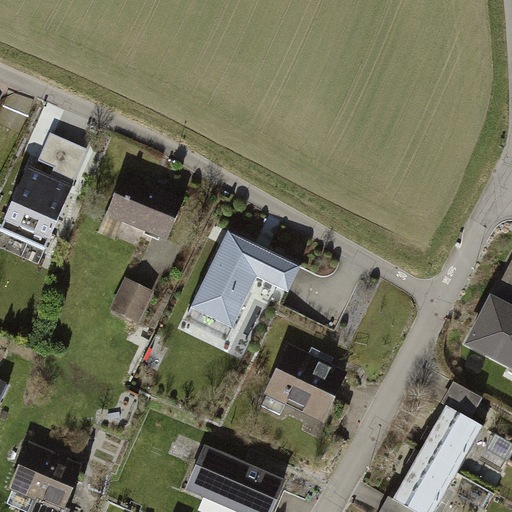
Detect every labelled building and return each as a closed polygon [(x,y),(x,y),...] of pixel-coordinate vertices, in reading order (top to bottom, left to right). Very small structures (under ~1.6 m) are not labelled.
[(8,228),(57,250),(97,163),(56,144),(39,182),(30,178),(8,228)] [(187,211),(130,186),(112,228),(169,253),(187,211)] [(307,275),(231,240),(187,334),(234,356),(262,297),(290,311),(307,275)] [(511,265),(507,260),(490,295),(511,306),(511,265)] [(141,336),(155,300),(128,289),(114,325),(141,336)] [(487,293),(461,342),(511,368),(511,306),(490,295),(487,293)] [(352,380),(294,353),(270,406),(327,433),(352,380)] [(0,406),(8,388),(0,384),(0,406)] [(448,408),(473,423),(485,403),(454,385),(442,405),(448,408)] [(421,454),(460,477),(487,431),(473,423),(448,408),(421,454)] [(511,442),(499,434),(489,450),(510,463),(511,459),(511,442)] [(243,511),(265,511),(280,478),(200,444),(182,487),(243,511)] [(460,477),(421,454),(393,503),(408,511),(488,511),(497,499),(460,477)] [(78,511),(91,484),(35,458),(14,506),(27,511),(78,511)] [(408,511),(393,503),(389,500),(381,511),(408,511)]
